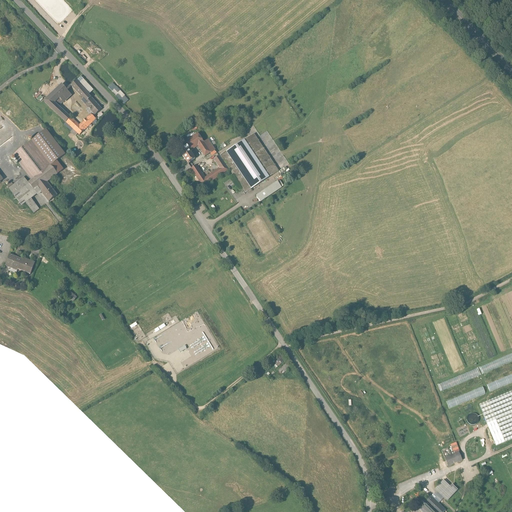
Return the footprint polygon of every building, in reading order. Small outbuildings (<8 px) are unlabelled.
[(81,76),(76,80),(89,94),(93,90),(81,76)] [(76,80),(70,85),(72,86),(82,99),(81,100),(95,115),(102,109),(89,94),(76,80)] [(44,101),(45,102),(66,122),(79,136),(95,119),(90,114),(79,125),(57,104),(58,103),(60,105),(63,102),(64,103),(72,95),(67,91),(66,89),(61,84),(44,101)] [(113,84),(108,88),(123,104),(128,100),(124,96),(125,96),(116,87),(113,84)] [(57,196),(47,182),(63,170),(57,161),(65,155),(45,130),(11,155),(31,180),(28,183),(24,177),(8,189),(22,206),(26,203),(34,214),(39,209),(31,199),(40,192),(48,202),(57,196)] [(200,139),(196,134),(176,147),(180,154),(186,164),(193,160),(187,150),(197,144),(204,156),(216,149),(207,135),(200,139)] [(203,188),(226,172),(227,172),(244,196),(278,173),(253,137),(223,157),(222,155),(213,161),(218,168),(203,178),(195,166),(189,170),(200,185),(201,185),(203,188)] [(279,181),(257,195),(261,202),(284,187),(279,181)] [(22,260),(8,255),(4,267),(17,272),(18,270),(22,260)] [(35,263),(22,258),(18,270),(31,275),(35,263)] [(77,298),(70,292),(66,296),(73,302),(77,298)] [(165,322),(171,318),(168,314),(162,318),(165,322)] [(511,354),(481,366),(484,373),(511,362),(511,354)] [(290,369),(286,365),(278,370),(281,375),(290,369)] [(476,370),(440,384),(443,391),(478,377),(476,370)] [(511,374),(487,385),(490,392),(511,383),(511,374)] [(482,388),(447,402),(449,409),(485,395),(482,388)] [(511,392),(480,405),(497,446),(511,439),(511,392)] [(454,454),(459,453),(460,452),(456,443),(451,445),(454,454)] [(442,452),(445,459),(450,456),(447,449),(442,452)] [(450,456),(445,459),(448,467),(462,461),(459,453),(454,454),(450,456)] [(450,488),(443,482),(436,490),(448,501),(457,491),(452,486),(450,488)] [(443,511),(445,511),(430,496),(420,506),(426,511),(443,511)]
